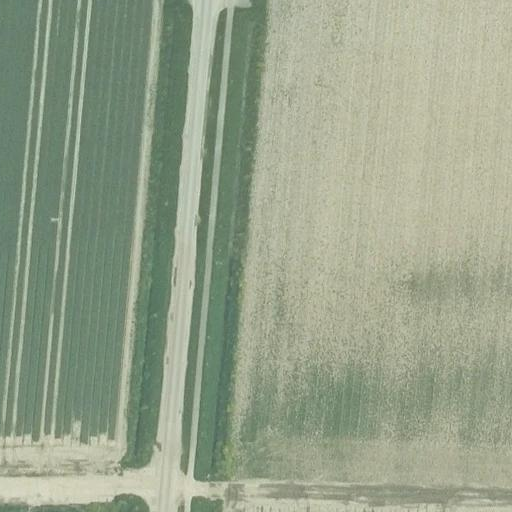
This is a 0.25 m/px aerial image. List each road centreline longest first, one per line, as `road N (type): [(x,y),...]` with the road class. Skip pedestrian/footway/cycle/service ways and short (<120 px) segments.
road 1 (unclassified): [(161,511),(208,0)]
road 2 (track): [(0,483),(219,491)]
